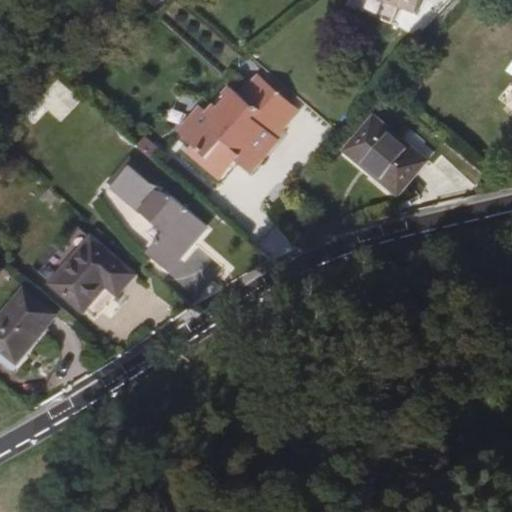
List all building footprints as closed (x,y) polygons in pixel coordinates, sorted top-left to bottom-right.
[(385,0),(350,0),(349,4),(393,20),(399,5),(385,0)] [(388,0),(419,13),(424,0),(388,0)] [(281,130),(279,128),(295,111),(259,79),(241,97),(230,88),(206,114),(200,108),(178,132),(204,156),(199,162),(218,179),(233,163),(246,174),(262,158),(256,152),(270,137),(273,139),(281,130)] [(397,192),(424,163),(371,116),(340,150),(367,173),(371,168),(397,192)] [(256,152),(262,158),(277,143),(273,139),(270,137),(256,152)] [(141,250),(161,267),(200,224),(167,195),(156,192),(157,186),(144,178),(126,161),(107,183),(160,230),(141,250)] [(394,196),(397,192),(371,168),(367,173),(394,196)] [(112,290),(129,271),(86,234),(47,279),(78,306),(101,281),(112,290)] [(78,306),(89,316),(112,290),(101,281),(78,306)] [(0,349),(14,361),(43,322),(50,313),(17,287),(0,309),(0,349)] [(14,361),(20,365),(49,330),(43,322),(14,361)]
